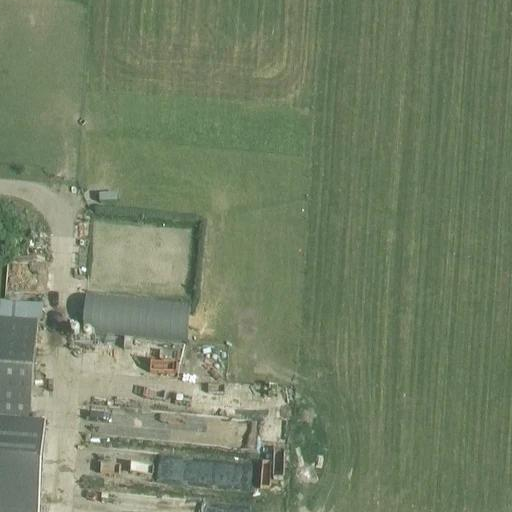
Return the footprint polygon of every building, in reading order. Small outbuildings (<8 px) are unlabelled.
[(93,301),(91,334),(196,339),(197,307),(93,301)] [(0,423),(31,426),(38,325),(0,321),(0,423)] [(255,405),(291,410),(293,390),(258,385),(255,405)] [(255,424),(100,410),(98,434),(253,448),(255,424)] [(0,511),(41,511),(48,427),(0,424),(0,511)] [(210,466),(213,489),(225,487),(222,464),(210,466)]
